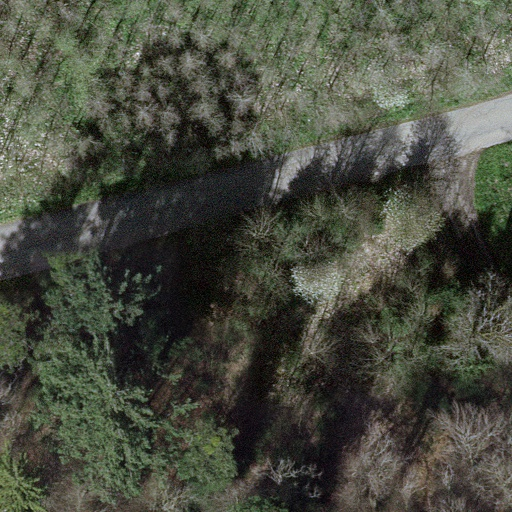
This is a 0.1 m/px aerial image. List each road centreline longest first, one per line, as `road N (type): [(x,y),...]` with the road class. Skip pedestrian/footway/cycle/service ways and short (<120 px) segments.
road 1 (unclassified): [(0,254),(511,113)]
road 2 (track): [(429,135),(511,247)]
